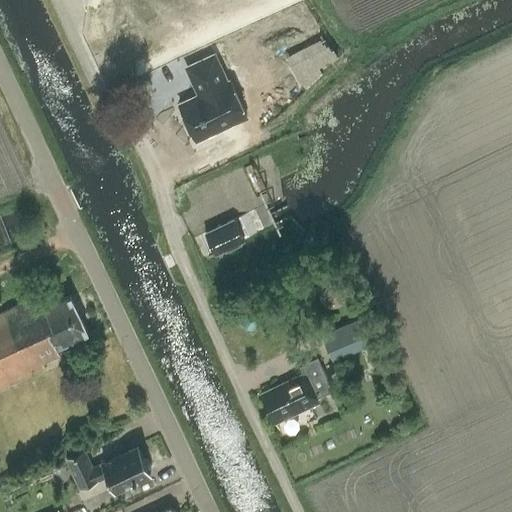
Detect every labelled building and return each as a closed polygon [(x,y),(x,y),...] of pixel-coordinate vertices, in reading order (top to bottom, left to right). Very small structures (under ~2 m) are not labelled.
[(206,17),(198,0),(122,0),(103,9),(124,55),(206,17)] [(326,45),(292,63),(300,79),(334,61),(326,45)] [(201,95),(181,105),(197,140),(248,116),(231,81),(228,83),(215,56),(189,68),(201,95)] [(235,220),(206,234),(216,254),(226,249),(227,252),(242,245),(241,242),(245,241),(235,220)] [(41,295),(0,313),(0,388),(45,367),(43,362),(60,353),(57,347),(88,333),(70,296),(46,307),(41,295)] [(323,331),(332,357),(360,347),(351,321),(323,331)] [(333,391),(318,359),(310,343),(294,350),(304,374),(262,393),(276,423),(319,402),(317,398),(333,391)] [(85,450),(68,458),(81,486),(109,473),(116,488),(117,487),(117,488),(118,488),(124,488),(128,483),(128,482),(150,472),(149,470),(151,466),(148,458),(143,458),(138,446),(93,467),(85,450)]
